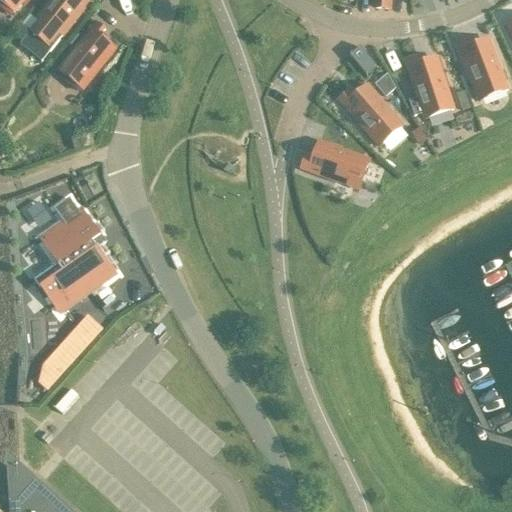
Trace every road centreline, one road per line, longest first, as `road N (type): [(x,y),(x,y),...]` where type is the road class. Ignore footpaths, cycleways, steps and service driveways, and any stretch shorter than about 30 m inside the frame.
road 1 (residential): [(285,484),(176,298),(124,187),(125,125),(165,0)]
road 2 (residential): [(346,26),(412,27),(492,0)]
road 3 (residential): [(285,143),(299,102),(346,26)]
